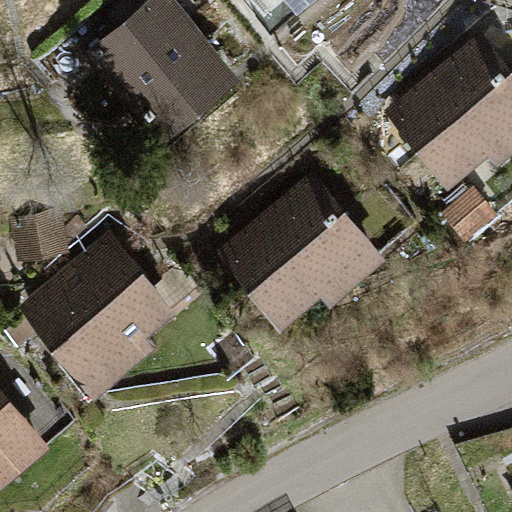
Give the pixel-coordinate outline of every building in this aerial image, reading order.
[(179,0),(142,0),(84,48),(158,137),(238,71),(179,0)] [(287,0),(295,9),(305,0),(287,0)] [(511,62),(480,24),(382,106),(445,181),(488,145),(498,158),(511,145),(511,62)] [(313,167),(218,246),(279,318),(319,285),(328,296),(383,251),(313,167)] [(474,183),(441,208),(462,235),(495,210),(474,183)] [(62,209),(10,218),(16,253),(68,243),(62,209)] [(111,227),(19,302),(92,390),(153,340),(143,328),(174,303),(111,227)] [(0,383),(0,477),(46,440),(0,383)]
